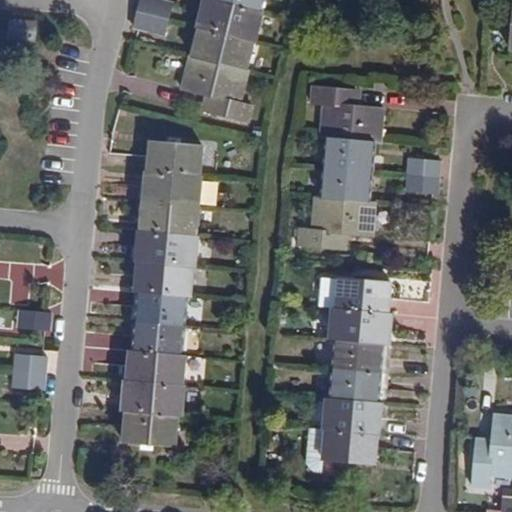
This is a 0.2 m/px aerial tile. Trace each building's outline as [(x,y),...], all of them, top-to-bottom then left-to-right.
[(167,0),(137,0),(135,10),(166,18),(171,1),(167,0)] [(253,41),(260,12),(216,0),(200,0),(194,25),(196,26),(253,41)] [(261,12),(263,0),(216,0),(260,12),(261,12)] [(166,18),(135,10),(130,27),(162,35),(166,18)] [(31,38),(33,21),(6,19),(5,36),(31,38)] [(196,26),(189,55),(246,70),(253,41),(196,26)] [(246,70),(189,55),(187,54),(178,91),(203,96),(211,98),(207,113),(246,122),(251,105),(240,102),(248,70),(246,70)] [(327,141),(375,145),(381,145),(384,110),(359,108),(352,108),(353,92),(313,89),(311,105),(325,106),(322,140),(327,141)] [(352,108),(359,108),(360,92),(353,92),(352,108)] [(211,98),(203,96),(199,111),(207,113),(211,98)] [(327,141),(325,170),(372,174),(375,145),(327,141)] [(144,173),(197,178),(199,147),(181,146),(168,145),(147,143),(144,173)] [(406,177),(438,180),(439,164),(407,162),(406,177)] [(372,174),(325,170),(322,200),(369,204),(372,174)] [(140,203),(196,208),(198,178),(197,178),(144,173),(143,173),(140,203)] [(436,198),(438,180),(406,177),(405,194),(436,198)] [(369,204),(322,200),(315,199),(313,233),(301,231),(300,248),(339,252),(340,235),(347,236),(371,239),(374,205),(369,204)] [(196,208),(140,203),(137,233),(194,238),(196,208)] [(195,238),(194,238),(137,233),(134,233),(132,263),(134,263),(190,268),(192,268),(195,238)] [(347,236),(340,235),(339,252),(346,253),(347,236)] [(132,293),(136,293),(184,297),(188,298),(190,268),(134,263),(132,293)] [(332,310),(389,315),(391,285),(373,284),(373,277),(363,277),(362,283),(340,281),(340,276),(323,274),(320,310),(332,310)] [(181,328),(184,297),(136,293),(134,324),(181,328)] [(336,341),(382,345),(389,346),(391,316),(389,315),(332,310),(329,341),(336,341)] [(15,313),(13,332),(46,335),(48,316),(15,313)] [(131,353),(179,358),(181,328),(134,324),(131,353)] [(382,345),(336,341),(333,371),(380,375),(382,345)] [(124,383),(181,388),(183,358),(179,358),(131,353),(127,353),(124,383)] [(9,373),(43,376),(44,360),(10,357),(9,373)] [(377,405),(380,375),(333,371),(330,401),(377,405)] [(43,376),(9,373),(8,390),(41,393),(43,376)] [(120,413),(123,414),(175,418),(178,419),(181,388),(124,383),(123,383),(120,413)] [(322,431),(325,432),(375,436),(378,437),(381,406),(377,405),(330,401),(325,401),(322,431)] [(175,418),(123,414),(120,444),(141,446),(155,447),(172,449),(175,418)] [(490,476),(511,478),(511,418),(495,416),(492,442),(491,449),(475,447),(471,486),(488,488),(490,476)] [(375,436),(325,432),(322,461),(343,464),(354,465),(373,468),(375,436)] [(491,449),(492,442),(475,441),(475,447),(491,449)]
